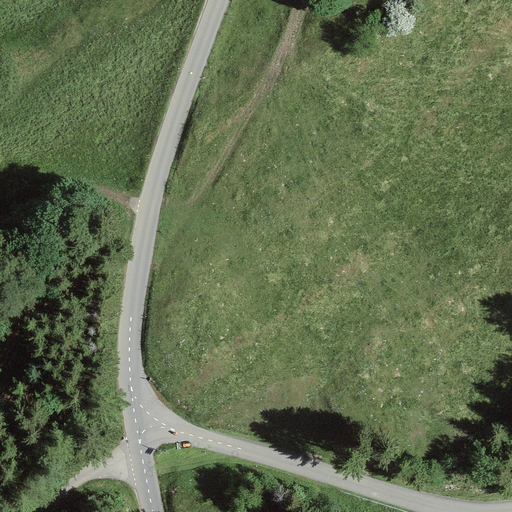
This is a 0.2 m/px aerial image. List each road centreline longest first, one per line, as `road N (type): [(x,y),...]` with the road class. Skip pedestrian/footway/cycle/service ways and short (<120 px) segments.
road 1 (tertiary): [(135,419),(129,342),(152,187),(218,0)]
road 2 (tertiary): [(461,511),(135,419)]
